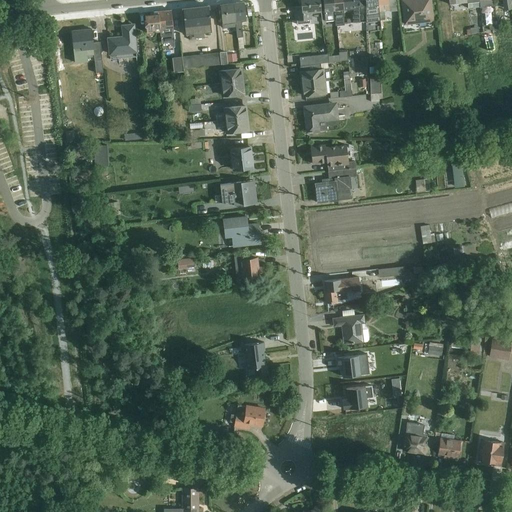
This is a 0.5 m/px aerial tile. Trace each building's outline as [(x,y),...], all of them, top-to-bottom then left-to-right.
[(311,13),(321,12),(320,0),(299,0),(299,3),(301,5),(301,6),(298,7),(300,20),(312,19),(311,13)] [(334,5),(333,0),(323,0),(325,21),(335,20),(334,5)] [(344,23),(343,9),(342,0),(333,0),(334,5),(337,5),(338,22),(341,22),(342,23),(344,23)] [(354,8),(353,0),(342,0),(343,9),(354,8)] [(359,6),(365,6),(364,0),(353,0),(354,8),(355,15),(353,15),(353,18),(353,22),(360,22),(359,6)] [(380,20),(377,0),(364,0),(365,6),(365,22),(380,20)] [(385,11),(389,11),(387,0),(377,0),(380,20),(380,21),(386,20),(385,11)] [(426,23),(433,22),(430,0),(402,0),(405,25),(419,24),(420,26),(426,25),(426,23)] [(468,8),(480,7),(479,0),(466,0),(467,3),(468,8)] [(511,9),(510,0),(502,0),(504,10),(511,9)] [(241,22),(246,21),(244,3),(244,2),(233,3),(236,27),(237,37),(243,36),(241,22)] [(236,27),(233,3),(221,5),(223,28),(236,27)] [(204,32),(212,31),(209,6),(183,9),(183,12),(184,12),(186,34),(194,33),(194,37),(204,36),(204,32)] [(162,43),(175,42),(171,10),(159,11),(160,31),(162,43)] [(160,31),(159,11),(151,12),(151,16),(145,15),(148,35),(149,37),(150,38),(152,38),(154,38),(155,37),(156,36),(157,34),(157,32),(160,31)] [(347,23),(344,23),(344,29),(360,28),(361,35),(366,35),(365,22),(360,22),(353,22),(347,23)] [(111,60),(137,57),(134,25),(123,26),(124,37),(109,38),(110,55),(111,55),(111,60)] [(96,73),(103,72),(100,42),(93,43),(92,29),(83,30),(83,32),(72,33),(74,49),(75,49),(75,56),(94,54),(96,73)] [(348,51),(339,52),(340,61),(348,60),(348,51)] [(221,64),(220,53),(182,57),(183,68),(221,64)] [(300,57),(300,66),(328,62),(329,62),(328,54),(300,57)] [(183,68),(182,57),(173,58),(174,72),(184,71),(183,68)] [(300,66),(302,84),(328,81),(330,80),(328,62),(300,66)] [(219,71),(220,83),(242,81),(241,69),(219,71)] [(419,70),(402,71),(403,80),(420,79),(419,70)] [(381,77),(370,78),(370,94),(382,94),(381,77)] [(350,78),(344,79),(345,91),(330,93),(331,98),(352,96),(350,78)] [(222,96),(243,94),(242,81),(220,83),(222,96)] [(304,96),(329,92),(328,81),(302,84),(304,96)] [(339,120),(337,103),(305,108),(308,131),(309,131),(309,132),(327,130),(327,127),(338,125),(337,120),(339,120)] [(223,108),(225,120),(247,118),(245,106),(223,108)] [(226,133),(248,131),(247,118),(225,120),(226,133)] [(112,140),(128,139),(126,127),(110,129),(112,140)] [(76,143),(75,131),(66,132),(67,144),(76,143)] [(329,172),(357,169),(356,161),(349,162),(347,145),(326,146),(326,145),(311,147),(312,164),(327,162),(329,172)] [(108,167),(108,146),(94,146),(94,167),(108,167)] [(232,170),(252,167),(250,147),(230,149),(232,170)] [(452,162),(453,186),(463,186),(462,162),(452,162)] [(318,203),(352,198),(351,188),(352,188),(351,177),(357,176),(357,169),(329,172),(328,172),(329,182),(316,183),(318,203)] [(429,179),(416,180),(417,193),(430,192),(429,179)] [(234,205),(255,202),(253,181),(220,184),(221,195),(215,195),(215,204),(222,203),(234,202),(234,205)] [(118,202),(110,203),(112,216),(119,215),(118,202)] [(232,246),(260,243),(258,224),(248,225),(247,216),(223,219),(224,238),(231,238),(232,246)] [(420,226),(423,244),(435,242),(435,236),(431,237),(429,225),(420,226)] [(256,278),(264,277),(263,268),(258,268),(257,259),(235,261),(237,280),(243,279),(244,282),(256,281),(256,278)] [(178,263),(179,270),(188,270),(188,272),(197,271),(197,262),(178,263)] [(381,267),(382,277),(404,276),(404,266),(381,267)] [(142,271),(135,272),(138,287),(145,285),(142,271)] [(360,290),(359,278),(325,281),(327,303),(338,302),(337,291),(345,290),(346,292),(360,290)] [(366,327),(365,314),(355,315),(354,309),(342,311),(343,318),(333,319),(334,327),(342,326),(344,344),(369,342),(368,329),(366,327)] [(511,342),(492,339),(489,357),(509,360),(510,356),(511,355),(511,331),(511,332),(511,335),(511,343),(511,342)] [(476,339),(468,338),(468,342),(471,342),(469,355),(479,356),(479,355),(483,355),(485,338),(476,337),(476,339)] [(465,342),(451,340),(450,348),(464,350),(465,342)] [(256,377),(268,375),(267,367),(266,367),(264,352),(265,351),(264,343),(244,345),(249,377),(256,376),(256,377)] [(443,345),(429,343),(428,354),(442,356),(443,345)] [(368,373),(366,352),(337,355),(340,376),(368,373)] [(368,385),(345,385),(345,406),(369,406),(368,385)] [(249,424),(262,425),(263,422),(265,420),(265,415),(264,413),(264,409),(246,406),(246,407),(238,406),(235,427),(248,429),(249,424)] [(418,454),(425,455),(428,436),(427,436),(427,434),(423,434),(424,425),(407,422),(404,451),(418,453),(418,454)] [(444,458),(457,460),(459,451),(461,452),(462,440),(454,440),(455,435),(436,432),(434,443),(440,444),(438,454),(445,455),(444,458)] [(501,466),(505,443),(483,440),(481,449),(480,449),(479,454),(481,455),(480,461),(482,461),(482,463),(501,466)] [(161,463),(150,462),(149,467),(160,470),(161,463)] [(197,511),(198,489),(183,489),(183,509),(164,509),(163,511),(197,511)]
